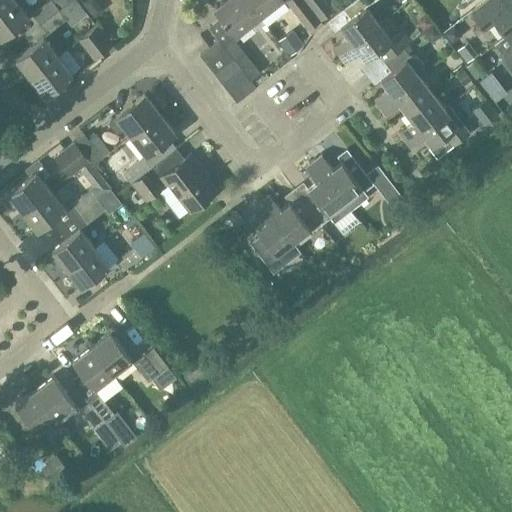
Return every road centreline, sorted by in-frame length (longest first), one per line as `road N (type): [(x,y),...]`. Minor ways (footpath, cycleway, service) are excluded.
road 1 (residential): [(294,142),(256,171),(154,44)]
road 2 (residential): [(39,134),(154,44)]
road 3 (residential): [(304,53),(342,104),(294,142)]
